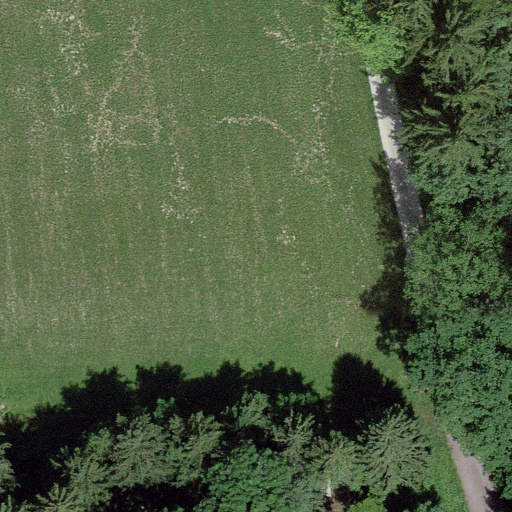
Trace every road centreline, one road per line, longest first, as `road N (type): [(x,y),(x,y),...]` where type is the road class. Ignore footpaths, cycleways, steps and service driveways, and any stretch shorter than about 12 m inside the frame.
road 1 (unclassified): [(378,0),(491,511)]
road 2 (track): [(0,366),(442,286)]
